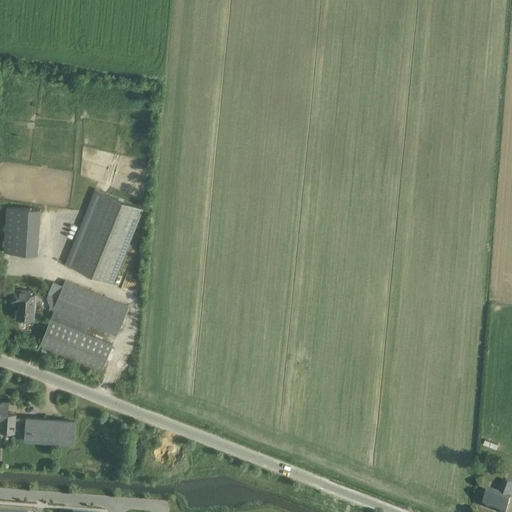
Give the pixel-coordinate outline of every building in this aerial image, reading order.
[(143,208),(95,189),(65,264),(113,284),(143,208)] [(40,210),(7,208),(4,253),(38,255),(40,210)] [(128,306),(65,281),(63,285),(53,282),(48,295),(57,299),(52,311),(53,312),(40,345),(102,370),(113,344),(85,333),(87,324),(117,336),(128,306)] [(19,302),(19,309),(18,309),(17,318),(33,319),(35,295),(31,295),(31,290),(12,289),(11,302),(19,302)] [(9,402),(0,401),(0,419),(0,421),(0,427),(0,429),(14,430),(14,429),(25,430),(25,441),(73,445),(75,422),(26,418),(26,419),(15,418),(16,413),(8,412),(9,402)] [(145,467),(142,479),(155,483),(159,470),(145,467)] [(511,491),(511,482),(504,480),(498,494),(488,490),(483,505),(500,511),(505,511),(511,499),(509,498),(511,491)]
